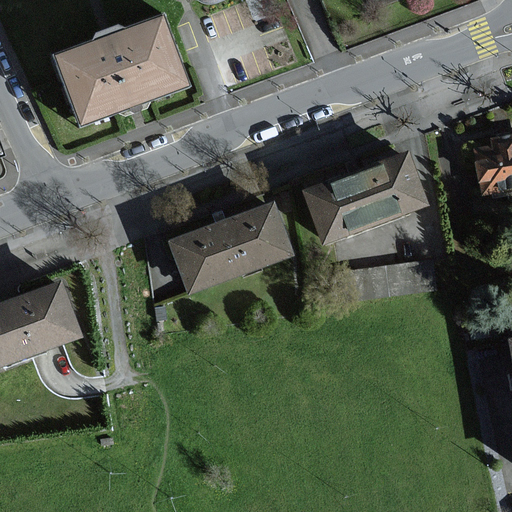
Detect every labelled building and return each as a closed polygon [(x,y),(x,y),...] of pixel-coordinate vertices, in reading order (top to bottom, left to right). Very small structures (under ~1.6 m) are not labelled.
[(111,33),(56,53),(84,128),(191,89),(163,14),(111,33)] [(0,151),(12,148),(2,122),(11,118),(3,97),(0,98),(0,151)] [(511,132),(495,135),(497,144),(477,147),(485,195),(511,190),(511,132)] [(405,153),(306,191),(326,241),(424,203),(405,153)] [(272,205),(171,242),(190,292),(291,255),(272,205)] [(440,290),(436,259),(341,270),(345,301),(440,290)] [(62,284),(0,306),(0,367),(46,351),(82,338),(62,284)]
